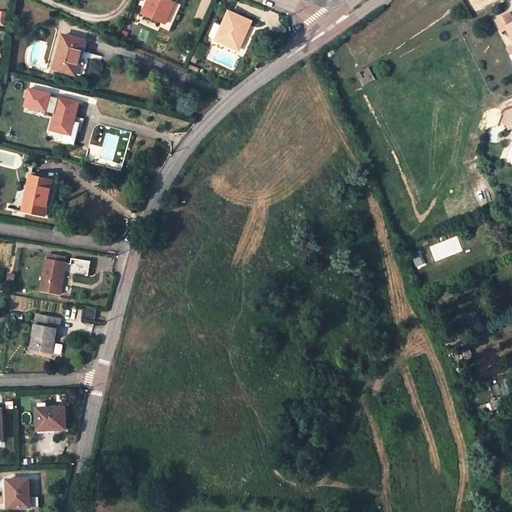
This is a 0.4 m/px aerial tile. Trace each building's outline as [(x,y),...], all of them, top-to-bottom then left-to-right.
[(169,0),(147,0),(142,14),(161,22),(171,27),(181,5),(169,0)] [(238,49),(250,21),(227,12),(215,40),(238,49)] [(511,18),(508,12),(495,20),(502,31),(506,29),(511,39),(511,43),(511,44),(511,18)] [(171,27),(161,22),(159,27),(169,31),(171,27)] [(76,75),(85,41),(63,36),(54,69),(76,75)] [(343,84),(333,59),(326,62),(336,86),(343,84)] [(363,85),(375,80),(369,68),(357,74),(363,85)] [(75,115),(78,102),(59,97),(48,139),(74,145),(81,117),(75,115)] [(511,108),(506,111),(497,119),(506,124),(511,110),(511,108)] [(26,167),(22,185),(27,186),(22,211),(45,215),(52,181),(31,176),(33,166),(26,167)] [(467,215),(496,202),(484,177),(455,191),(467,215)] [(48,251),(46,259),(65,262),(66,254),(48,251)] [(71,258),(71,263),(65,262),(46,259),(41,289),(60,293),(64,271),(69,272),(88,275),(90,261),(71,258)] [(485,314),(492,311),(487,299),(480,301),(485,314)] [(96,310),(86,308),(84,317),(94,319),(96,310)] [(58,331),(60,321),(43,318),(42,325),(36,324),(31,349),(51,353),(56,331),(58,331)] [(469,349),(460,353),(463,360),(472,356),(469,349)] [(499,412),(505,410),(501,400),(495,402),(499,412)] [(66,428),(65,407),(47,407),(47,403),(39,403),(39,408),(36,408),(38,429),(66,428)] [(30,507),(29,479),(7,479),(8,508),(30,507)]
